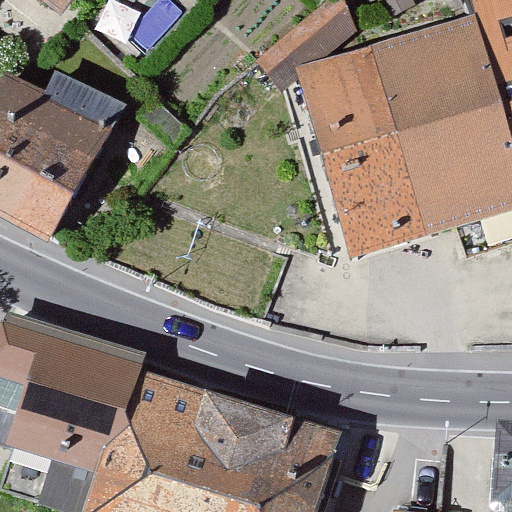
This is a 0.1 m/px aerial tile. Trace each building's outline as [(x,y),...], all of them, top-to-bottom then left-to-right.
[(84,0),(58,0),(77,12),(84,0)] [(511,0),(466,0),(473,20),(511,149),(511,0)] [(511,149),(473,20),(373,48),(428,237),(511,212),(511,149)] [(373,48),(297,71),(352,258),(428,237),(373,48)] [(104,129),(2,79),(0,83),(0,209),(50,235),(104,129)] [(327,511),(348,442),(40,351),(17,439),(99,464),(86,511),(327,511)] [(506,506),(506,511),(511,511),(511,423),(498,422),(491,503),(506,506)]
